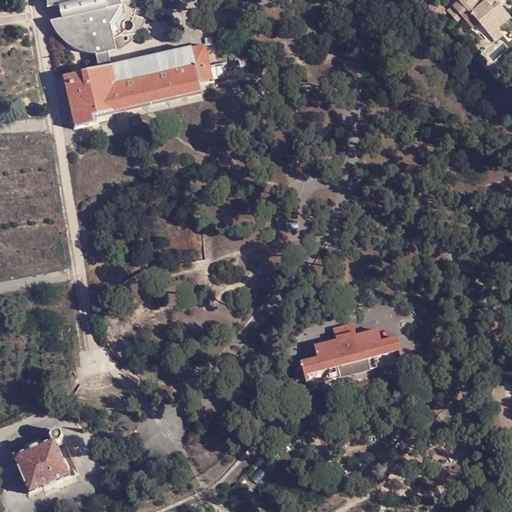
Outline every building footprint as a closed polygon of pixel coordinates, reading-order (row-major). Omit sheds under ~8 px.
[(49,0),(49,10),(60,8),(62,14),(63,21),(52,24),(63,40),(72,48),(81,52),(87,54),(97,56),(100,71),(112,69),(110,55),(117,52),(128,47),(137,38),(145,26),(149,15),(149,7),(149,2),(138,4),(136,0),(49,0)] [(491,0),(466,0),(453,11),(463,23),(469,17),(473,22),(479,17),(496,35),(511,21),(511,11),(509,8),(511,6),(505,0),(492,0),(492,1),(491,0)] [(67,79),(77,130),(96,125),(95,118),(206,95),(205,88),(216,86),(208,48),(112,69),(100,71),(67,79)] [(301,363),(307,387),(403,361),(397,337),(383,341),(378,329),(357,334),(354,324),(334,329),(336,340),(315,346),(317,358),(301,363)] [(31,493),(72,477),(58,443),(62,440),(63,434),(60,430),(56,428),(51,432),(51,437),(52,440),(35,448),(16,457),(31,493)]
